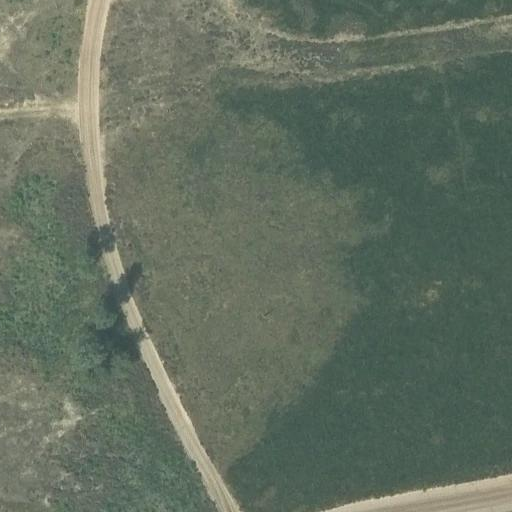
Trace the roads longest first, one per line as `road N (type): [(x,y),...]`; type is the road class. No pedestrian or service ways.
road 1 (track): [(222,511),(176,421),(95,198),(88,91),(96,0)]
road 2 (unknown): [(89,111),(240,82),(300,53)]
